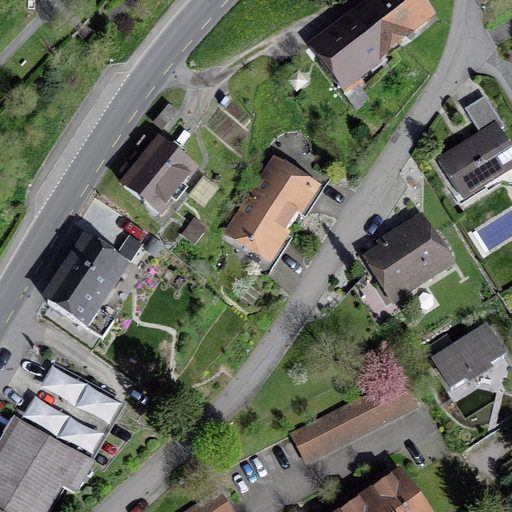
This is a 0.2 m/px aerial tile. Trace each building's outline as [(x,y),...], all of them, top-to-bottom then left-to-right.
[(369,0),(350,15),(351,21),(355,26),(316,56),(355,108),(367,99),(356,86),(361,82),(355,73),(428,18),(414,0),(374,0),(369,0)] [(438,162),(463,202),(511,170),(511,150),(499,130),(503,127),(488,103),(468,115),(483,139),(469,148),(466,144),(438,162)] [(124,187),(158,215),(195,170),(161,142),(124,187)] [(253,200),(291,225),(313,190),(275,166),(253,200)] [(268,260),(291,225),(253,200),(230,235),(268,260)] [(371,266),(393,302),(450,266),(421,220),(381,245),(387,256),(371,266)] [(104,224),(105,236),(130,234),(129,221),(104,224)] [(49,301),(47,304),(102,340),(114,322),(102,314),(100,317),(90,311),(120,267),(88,245),(61,285),(58,284),(47,300),(49,301)] [(503,358),(486,330),(455,350),(447,337),(426,350),(451,390),(503,358)] [(291,436),(305,462),(416,405),(402,379),(291,436)] [(0,511),(46,511),(60,489),(73,496),(92,464),(19,421),(0,453),(0,511)] [(349,511),(423,511),(399,477),(349,511)] [(188,511),(231,511),(219,492),(188,511)]
